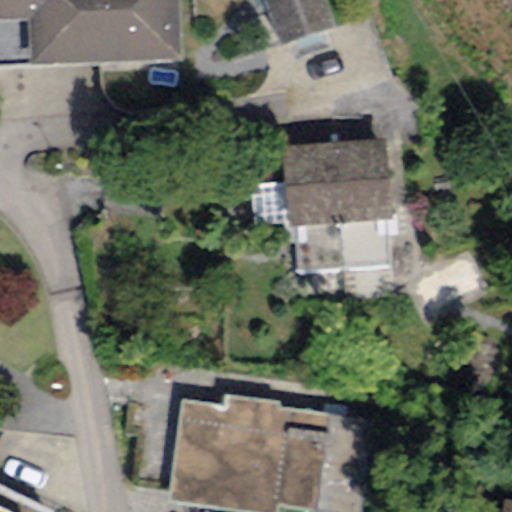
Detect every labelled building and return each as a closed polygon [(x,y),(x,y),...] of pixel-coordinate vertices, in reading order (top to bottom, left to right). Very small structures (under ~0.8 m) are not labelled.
[(0,0),(0,69),(180,62),(177,0),(0,0)] [(334,29),(323,0),(262,0),(279,48),(334,29)] [(384,142),(282,148),(287,227),(388,221),(384,142)] [(280,404),(226,397),(225,409),(180,402),(166,502),(236,511),(276,511),(277,507),(313,511),(314,511),(327,416),(279,410),(280,404)] [(48,511),(0,487),(0,511),(48,511)] [(511,511),(511,502),(504,501),(501,511),(511,511)]
